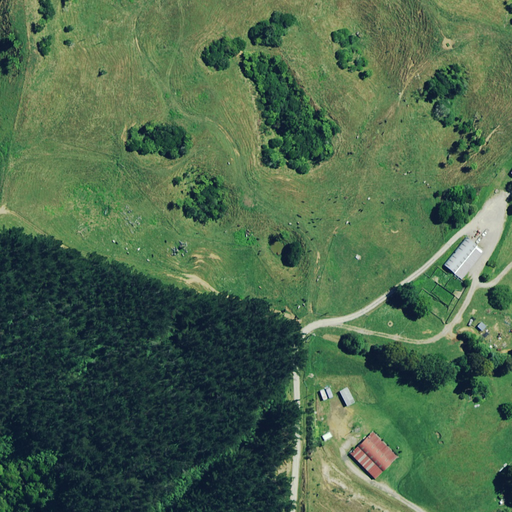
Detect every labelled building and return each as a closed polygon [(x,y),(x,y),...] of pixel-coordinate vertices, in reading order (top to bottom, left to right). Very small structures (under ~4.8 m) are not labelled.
[(465,239),(444,266),(461,279),(482,252),(465,239)] [(484,384),(471,389),(476,401),(488,396),(484,384)] [(347,388),(339,392),(346,406),(354,402),(347,388)] [(338,445),(344,439),(345,441),(348,438),(346,436),(351,430),(345,425),(332,439),(338,445)] [(395,457),(370,433),(349,454),(373,478),(395,457)] [(347,468),(343,472),(349,478),(353,474),(347,468)]
